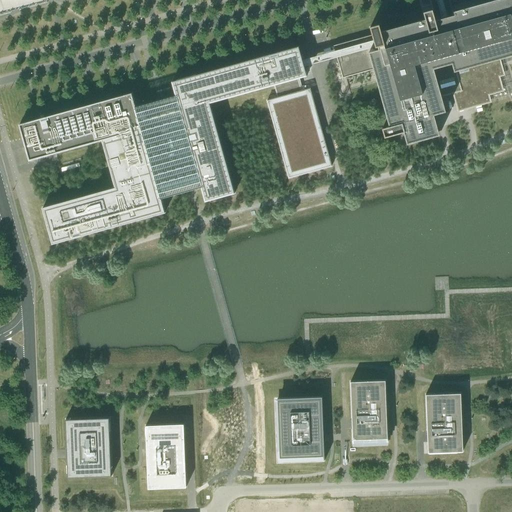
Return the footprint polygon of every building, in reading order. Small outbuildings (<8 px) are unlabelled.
[(0,0),(0,15),(52,1),(55,0),(0,0)] [(404,133),(407,144),(438,135),(433,116),(445,113),(440,97),(452,94),(457,110),(488,101),(486,94),(501,90),(497,76),(504,74),(500,59),(511,55),(511,0),(499,0),(453,13),(454,18),(450,19),(449,15),(445,16),(439,17),(440,22),(436,23),(432,11),(423,13),(425,21),(381,33),(379,25),(370,28),(372,36),(336,45),(345,78),(373,70),(389,127),(382,129),(384,138),(404,133)] [(433,0),(439,17),(445,16),(440,0),(433,0)] [(52,244),(74,238),(74,237),(80,235),(81,236),(165,213),(161,199),(192,191),(201,188),(205,202),(234,194),(209,104),(274,86),(277,98),(267,101),(288,179),(331,167),(310,89),(302,91),(298,79),(307,77),(298,47),(276,53),(277,55),(270,56),(269,55),(171,82),(175,96),(160,101),(135,107),(132,94),(48,117),(48,118),(45,119),(41,120),(41,119),(19,125),(23,139),(25,145),(29,161),(102,141),(115,188),(42,208),(52,244)] [(385,381),(350,382),(352,444),(353,444),(353,440),(386,439),(386,442),(387,442),(385,381)] [(460,393),(425,395),(427,453),(463,452),(461,422),(463,422),(461,422),(461,416),(462,416),(461,416),(460,393)] [(320,398),(276,400),(279,459),(323,457),(323,462),(324,461),(324,457),(323,442),(322,414),(321,398),(321,397),(320,397),(320,398)] [(109,418),(65,420),(67,478),(111,477),(109,418)] [(146,426),(145,426),(146,438),(146,437),(146,435),(148,435),(148,442),(150,442),(151,451),(148,452),(150,480),(148,480),(148,478),(147,478),(148,489),(148,485),(185,484),(185,487),(186,488),(185,476),(185,478),(183,478),(181,434),(183,434),(183,436),(184,436),(183,425),(183,429),(181,429),(181,425),(147,426),(148,431),(146,431),(146,426)]
